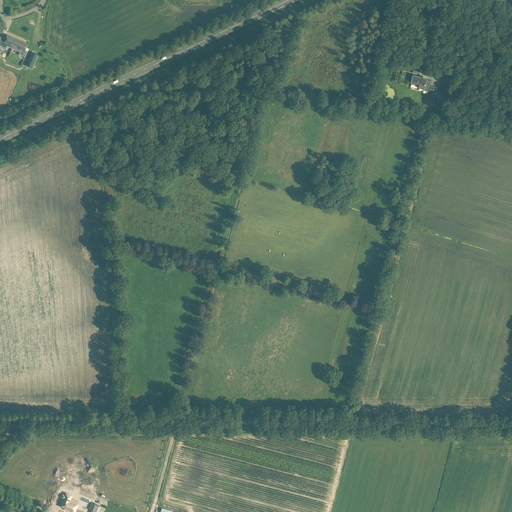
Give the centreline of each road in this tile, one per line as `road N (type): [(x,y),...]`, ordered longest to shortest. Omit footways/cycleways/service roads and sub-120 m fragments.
road 1 (track): [(0,420),(511,427)]
road 2 (secondary): [(0,138),(289,0)]
